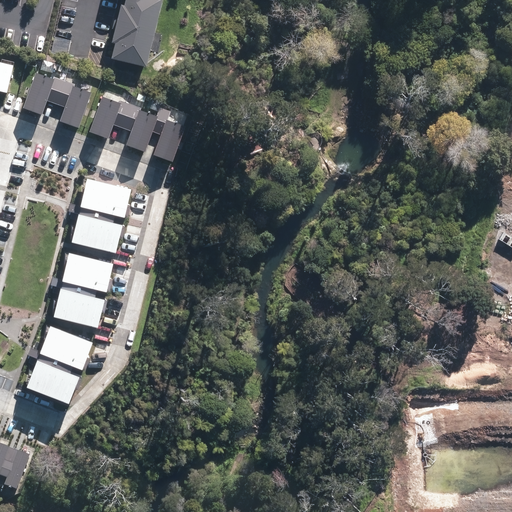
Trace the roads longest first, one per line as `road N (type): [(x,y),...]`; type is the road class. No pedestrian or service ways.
road 1 (motorway): [(334,511),(268,0)]
road 2 (motorway): [(329,0),(390,511)]
road 3 (residential): [(9,120),(165,177),(110,370),(67,418),(0,397)]
